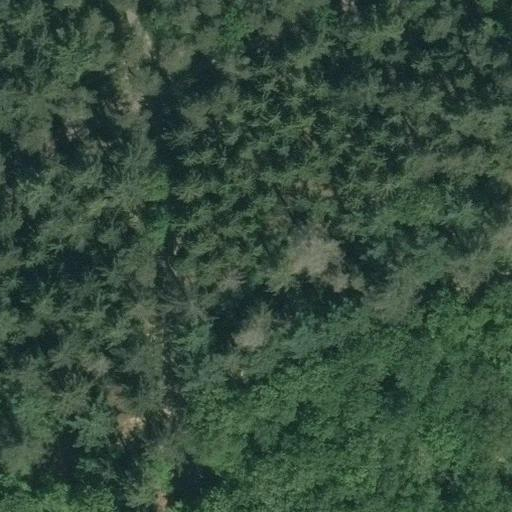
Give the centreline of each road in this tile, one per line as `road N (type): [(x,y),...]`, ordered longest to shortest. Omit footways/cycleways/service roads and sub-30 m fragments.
road 1 (track): [(0,465),(169,377),(511,234)]
road 2 (unclassified): [(229,511),(169,377),(164,150),(156,88),(127,0)]
road 3 (track): [(156,88),(352,0)]
road 4 (track): [(0,164),(145,48)]
